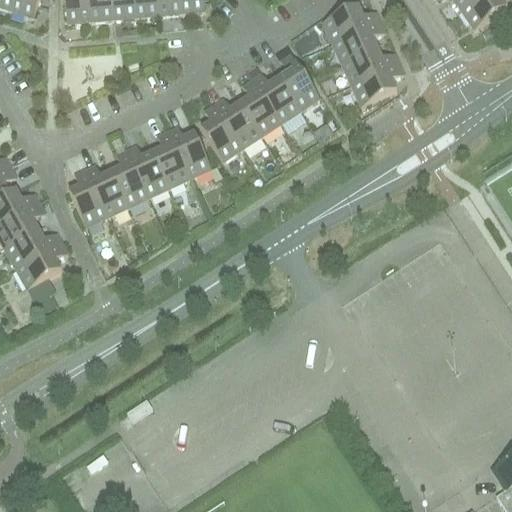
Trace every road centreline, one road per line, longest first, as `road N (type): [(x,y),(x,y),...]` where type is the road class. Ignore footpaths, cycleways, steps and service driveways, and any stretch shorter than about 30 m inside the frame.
road 1 (residential): [(41,157),(181,95),(210,55),(255,32),(294,30),(338,0)]
road 2 (tertiary): [(276,242),(430,165),(484,126)]
road 3 (tertiary): [(471,108),(276,242)]
road 4 (tertiary): [(86,362),(276,242)]
road 5 (residential): [(471,108),(401,0)]
road 6 (residential): [(92,268),(41,157)]
